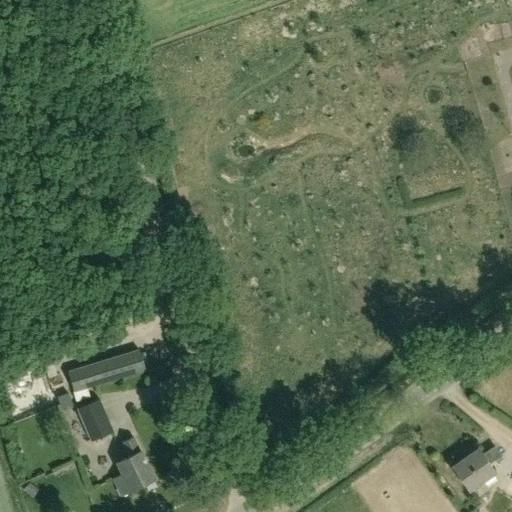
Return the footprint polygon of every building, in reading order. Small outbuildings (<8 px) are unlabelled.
[(69,376),(74,392),(87,387),(124,376),(119,361),(69,376)] [(87,387),(74,392),(76,400),(89,396),(87,387)] [(57,396),(61,408),(74,404),(69,391),(57,396)] [(92,440),(114,431),(100,398),(78,408),(92,440)] [(127,493),(158,474),(134,434),(123,440),(131,454),(119,461),(126,472),(117,477),(127,493)] [(489,461),(500,453),(494,445),(483,452),(479,447),(452,465),(469,488),(495,470),(489,461)]
